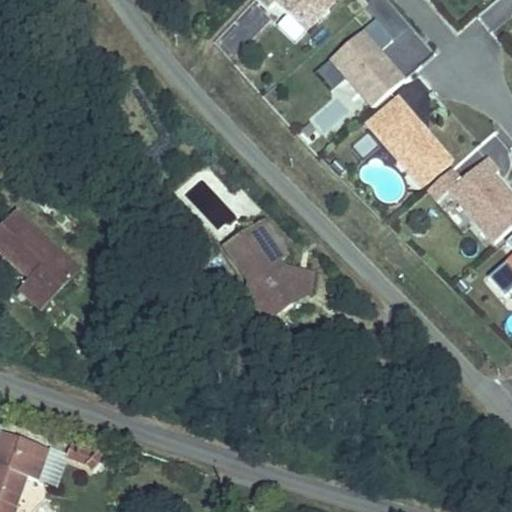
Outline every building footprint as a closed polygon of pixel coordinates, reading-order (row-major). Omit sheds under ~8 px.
[(305,34),(336,0),(255,0),(268,12),(274,5),(305,34)] [(405,81),(380,53),(393,41),(376,22),(331,62),(373,110),(405,81)] [(452,163),(398,100),(368,126),(422,189),(452,163)] [(311,150),(323,140),(313,129),(301,139),(311,150)] [(511,229),(511,196),(495,177),(499,173),(488,160),(461,183),(450,193),(451,194),(495,245),(511,229)] [(450,193),(461,183),(451,172),(429,192),(440,204),(451,194),(450,193)] [(0,226),(0,249),(33,274),(59,292),(83,259),(13,208),(0,226)] [(299,303),(304,267),(287,265),(284,259),(293,252),(268,219),(232,246),(255,279),(252,301),(263,303),(292,308),(299,303)] [(511,238),(506,243),(511,250),(511,259),(489,280),(506,300),(511,294),(511,238)] [(318,270),(304,267),(299,303),(315,291),(318,270)] [(59,292),(33,274),(27,283),(52,302),(59,292)] [(292,308),(263,303),(274,321),(292,308)] [(0,499),(23,508),(36,478),(46,481),(58,452),(8,436),(0,457),(0,499)]
